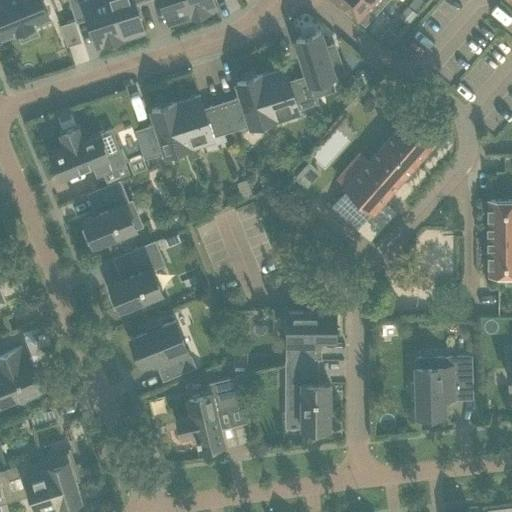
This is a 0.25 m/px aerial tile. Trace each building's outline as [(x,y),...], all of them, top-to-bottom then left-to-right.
[(0,0),(0,27),(2,32),(15,26),(17,29),(33,23),(32,20),(48,13),(42,0),(0,0)] [(104,41),(120,36),(108,0),(68,0),(76,21),(89,17),(97,42),(103,40),(104,41)] [(135,2),(139,0),(108,0),(120,36),(121,36),(121,34),(124,33),(125,36),(139,32),(138,29),(143,27),(135,2)] [(191,13),(192,13),(188,0),(162,0),(169,18),(174,17),(175,20),(188,16),(187,13),(191,11),(191,13)] [(188,0),(192,13),(209,7),(208,6),(215,4),(213,0),(188,0)] [(379,8),(370,0),(336,0),(364,25),(379,8)] [(370,0),(379,8),(386,0),(370,0)] [(423,0),(410,0),(408,3),(409,4),(416,11),(425,1),(423,0)] [(405,4),(396,14),(398,15),(405,22),(414,12),(405,4)] [(395,33),(388,27),(379,37),(386,44),(395,33)] [(320,31),(296,39),(316,101),(317,101),(316,96),(311,81),(330,75),(343,71),(334,42),(324,45),(320,31)] [(261,73),(260,73),(274,116),(275,116),(274,115),(316,101),(296,39),(295,39),(306,74),(289,80),(284,67),(279,69),(279,67),(264,72),(264,73),(261,74),(261,73)] [(241,96),(222,102),(231,129),(250,123),(250,124),(274,116),(260,73),(236,81),(241,96)] [(353,98),(361,89),(355,83),(347,92),(353,98)] [(176,101),(175,101),(188,144),(189,143),(189,142),(231,129),(222,102),(203,108),(199,94),(194,96),(194,94),(178,99),(179,101),(176,102),(176,101)] [(155,123),(136,130),(144,157),(164,150),(165,151),(188,144),(175,101),(151,109),(155,123)] [(377,151),(371,158),(347,185),(346,186),(348,188),(332,206),(342,215),(357,228),(371,211),(372,211),(433,142),(418,128),(406,118),(387,140),(377,151)] [(317,124),(309,133),(316,138),(324,130),(317,124)] [(58,150),(51,153),(60,175),(91,162),(96,175),(103,172),(106,181),(128,172),(110,127),(98,132),(99,134),(83,140),(77,126),(61,133),(66,146),(62,148),(62,147),(57,149),(58,150)] [(308,160),(300,169),(313,181),(321,172),(308,160)] [(119,179),(94,190),(103,211),(83,219),(85,224),(82,225),(88,240),(91,238),(93,244),(141,224),(131,199),(126,201),(123,195),(125,194),(119,179)] [(511,199),(488,199),(488,236),(511,235),(511,199)] [(177,232),(164,237),(167,245),(180,240),(177,232)] [(511,235),(488,236),(488,273),(504,273),(511,272),(511,235)] [(163,262),(154,240),(120,254),(129,275),(109,283),(111,288),(108,289),(114,304),(117,303),(119,308),(162,291),(152,267),(163,262)] [(288,310),(288,359),(317,359),(317,337),(334,336),(334,331),(336,331),(336,315),(334,315),(334,310),(288,310)] [(147,331),(131,337),(133,342),(131,343),(137,357),(139,357),(141,362),(157,355),(161,363),(160,363),(161,365),(166,375),(165,375),(166,377),(193,366),(174,320),(161,325),(159,322),(145,327),(147,331)] [(20,345),(0,353),(0,405),(15,399),(17,403),(40,394),(38,390),(43,388),(34,365),(29,367),(26,358),(20,345)] [(247,354),(233,354),(233,365),(246,365),(247,365),(247,354)] [(471,394),(470,355),(416,356),(416,380),(410,380),(411,395),(417,395),(417,412),(422,412),(422,414),(438,414),(438,412),(443,412),(443,395),(471,394)] [(317,359),(288,359),(288,360),(286,360),(286,379),(286,396),(294,395),(294,396),(301,396),(301,427),(307,427),(307,430),(323,430),(323,427),(329,427),(329,381),(317,381),(317,359)] [(245,370),(234,373),(234,376),(237,387),(237,388),(249,386),(245,370)] [(198,439),(200,446),(223,441),(215,408),(241,402),(237,387),(234,376),(207,382),(209,391),(188,396),(192,413),(177,417),(181,434),(196,430),(197,434),(196,435),(197,439),(198,439)] [(53,406),(29,414),(33,426),(57,418),(53,406)] [(69,450),(43,458),(58,505),(63,503),(63,505),(76,500),(76,499),(80,498),(72,474),(76,472),(78,478),(79,478),(69,447),(68,447),(69,450)] [(29,460),(5,467),(13,492),(29,487),(36,510),(36,511),(40,510),(41,511),(54,508),(53,506),(58,505),(43,458),(30,462),(29,460)] [(0,511),(1,511),(0,506),(0,496),(13,492),(5,467),(0,468),(0,511)]
